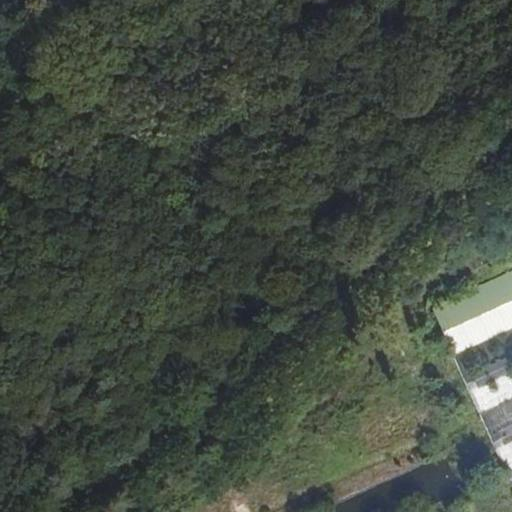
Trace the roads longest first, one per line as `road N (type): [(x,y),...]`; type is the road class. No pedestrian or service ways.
road 1 (unknown): [(53,511),(323,288),(511,151)]
road 2 (track): [(62,0),(0,148)]
